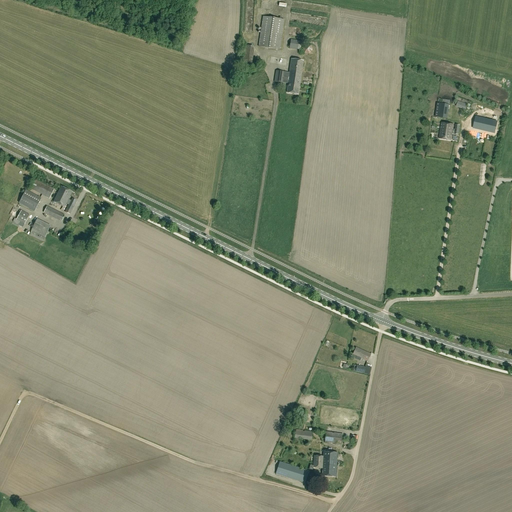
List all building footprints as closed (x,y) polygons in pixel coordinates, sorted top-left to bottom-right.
[(263,17),(259,46),(279,49),(284,20),(263,17)] [(291,40),(289,48),(301,49),(302,41),(291,40)] [(253,47),(245,45),(242,63),(251,64),(253,47)] [(304,53),(309,54),(312,50),(310,45),(305,45),(302,49),(304,53)] [(281,62),(284,62),(284,53),(268,54),(268,60),(281,59),(281,62)] [(300,85),(304,61),(291,59),(289,77),(284,76),(285,72),(276,71),(275,82),(283,83),(283,82),(288,83),(288,84),(287,93),(298,94),(299,85),(300,85)] [(467,105),(458,101),(456,107),(465,110),(467,105)] [(484,112),(484,121),(498,121),(498,113),(484,112)] [(481,129),(482,121),(469,119),(468,127),(481,129)] [(441,123),(439,139),(451,140),(452,134),(458,135),(460,125),(455,125),(455,131),(454,130),(453,131),(452,131),(453,124),(441,123)] [(31,189),(49,198),(54,189),(35,180),(31,189)] [(72,192),(61,186),(54,201),(65,207),(66,203),(69,205),(65,212),(70,214),(77,200),(72,198),(71,200),(68,199),(72,192)] [(34,212),(41,199),(26,190),(19,203),(30,209),(34,212)] [(44,212),(62,221),(65,215),(47,206),(44,212)] [(21,210),(16,219),(24,224),(29,215),(21,210)] [(31,230),(29,235),(43,242),(45,237),(50,226),(37,219),(31,230)] [(370,354),(356,348),(353,355),(367,361),(370,354)] [(311,440),(312,432),(296,429),(295,437),(311,440)] [(343,434),(327,432),(325,442),(341,444),(343,434)] [(336,468),(337,452),(323,451),(323,456),(314,455),(313,467),(322,469),(322,476),(337,476),(337,468),(336,468)] [(309,470),(280,461),(276,474),(305,483),(309,470)]
